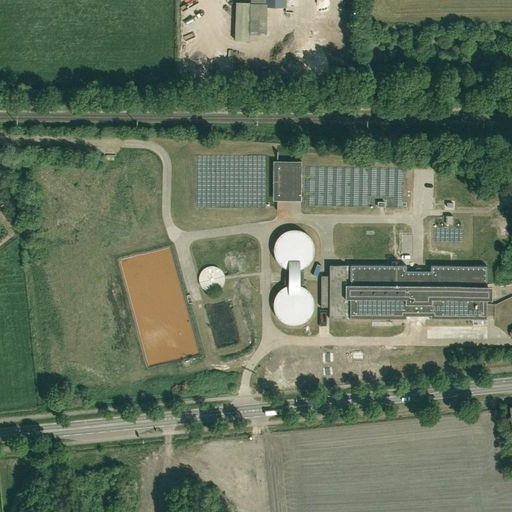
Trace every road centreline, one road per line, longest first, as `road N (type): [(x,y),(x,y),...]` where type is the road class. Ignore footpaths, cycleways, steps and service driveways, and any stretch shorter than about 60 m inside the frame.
road 1 (secondary): [(367,399),(0,435)]
road 2 (unknown): [(299,0),(293,36),(257,48),(215,38),(203,0)]
road 3 (secondary): [(367,399),(511,384)]
road 4 (track): [(0,140),(125,144)]
